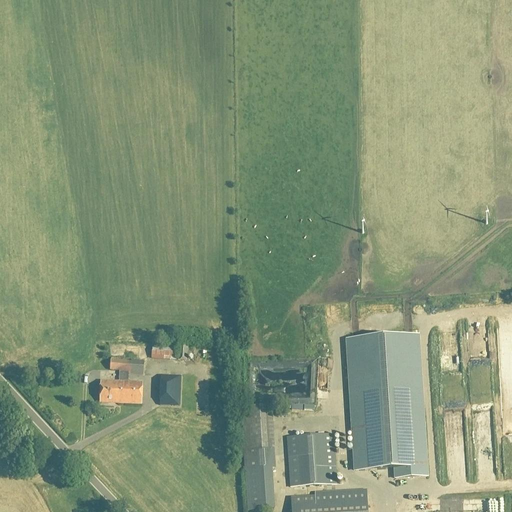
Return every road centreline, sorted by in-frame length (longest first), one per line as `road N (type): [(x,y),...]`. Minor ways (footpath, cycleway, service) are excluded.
road 1 (unclassified): [(123,511),(0,379)]
road 2 (track): [(511,225),(500,226),(413,294),(416,327)]
